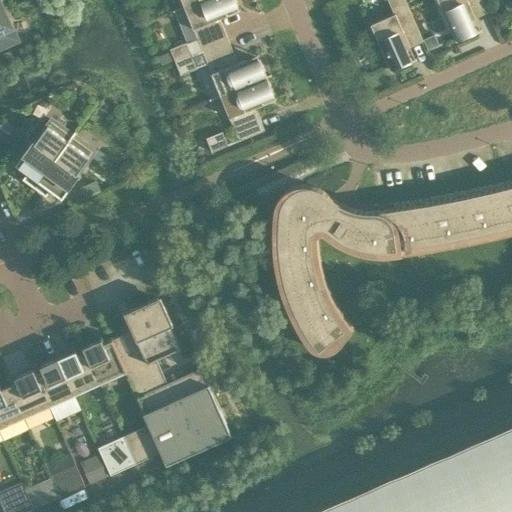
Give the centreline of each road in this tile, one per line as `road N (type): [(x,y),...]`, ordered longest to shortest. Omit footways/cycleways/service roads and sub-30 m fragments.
road 1 (residential): [(340,123),(511,44)]
road 2 (residential): [(340,123),(359,145),(392,153),(511,127)]
road 3 (residential): [(19,265),(143,211)]
road 4 (residential): [(290,0),(340,123)]
